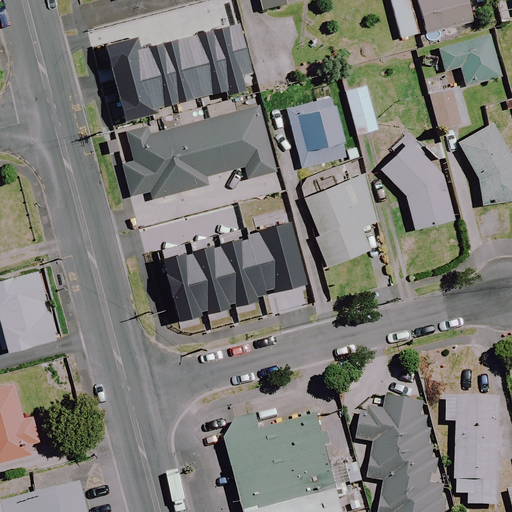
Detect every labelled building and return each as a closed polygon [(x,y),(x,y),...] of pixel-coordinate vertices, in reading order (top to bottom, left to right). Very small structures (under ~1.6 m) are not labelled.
[(249,88),(227,0),(218,0),(193,6),(206,56),(203,57),(213,97),(249,88)] [(306,0),(256,0),(261,15),(307,2),(306,0)] [(467,24),(460,0),(413,0),(410,1),(409,0),(386,0),(398,42),(467,24)] [(177,100),(159,33),(139,38),(142,48),(125,52),(140,110),(177,100)] [(498,78),(486,36),(433,52),(440,74),(456,69),(462,89),(498,78)] [(295,78),(289,55),(250,65),(256,88),(295,78)] [(376,131),(365,88),(343,93),(353,137),(376,131)] [(464,124),(455,89),(427,96),(436,132),(464,124)] [(345,160),(331,101),(283,112),(297,171),(345,160)] [(150,135),(148,128),(122,133),(123,141),(114,143),(126,199),(148,194),(149,202),(207,190),(204,177),(241,169),(243,180),(270,175),(256,112),(150,135)] [(511,164),(490,125),(456,145),(475,179),(476,208),(511,203),(511,164)] [(438,178),(405,144),(377,172),(401,197),(411,233),(450,223),(438,178)] [(378,222),(360,177),(302,199),(317,237),(312,239),(323,269),(366,253),(358,230),(378,222)] [(297,268),(287,229),(180,255),(190,296),(226,287),(227,294),(268,283),(266,276),(297,268)] [(35,273),(0,281),(0,335),(4,353),(52,342),(35,273)] [(12,385),(0,387),(0,464),(31,456),(29,445),(38,443),(31,418),(21,420),(12,385)] [(442,511),(446,487),(426,484),(430,451),(415,448),(419,424),(413,423),(416,403),(380,398),(379,408),(353,404),(348,436),(374,439),(371,458),(361,457),(357,479),(386,483),(384,497),(374,496),(371,511),(442,511)] [(497,451),(503,451),(504,427),(499,427),(500,399),(450,398),(449,424),(456,424),(453,496),(468,496),(468,507),(495,508),(497,451)] [(333,511),(305,404),(206,430),(227,511),(333,511)] [(83,511),(77,484),(0,502),(0,511),(83,511)]
